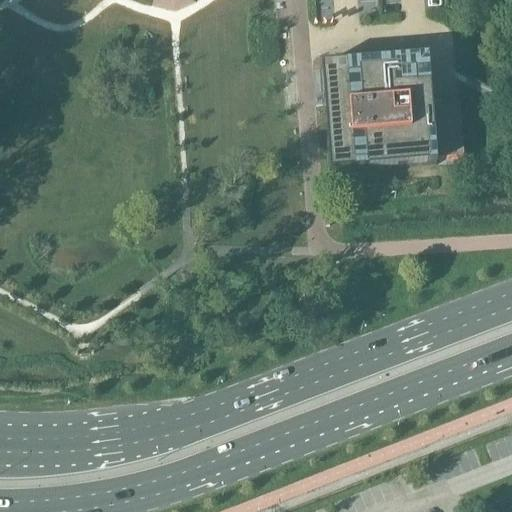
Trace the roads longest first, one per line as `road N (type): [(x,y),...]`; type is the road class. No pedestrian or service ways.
road 1 (secondary): [(0,504),(81,505),(161,492),(511,363)]
road 2 (secondary): [(511,304),(185,429),(0,443)]
road 3 (residential): [(327,252),(317,247),(295,0)]
road 4 (residential): [(327,252),(511,240)]
